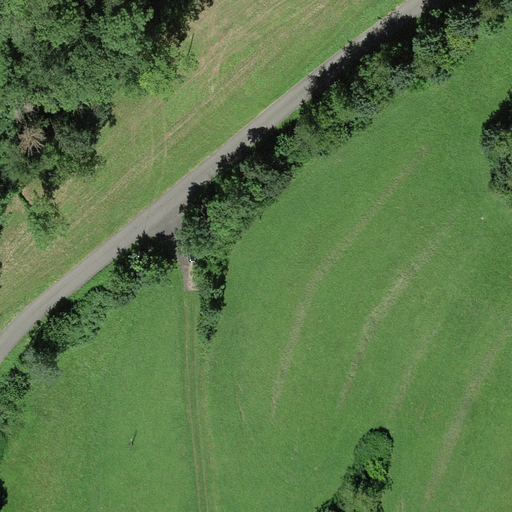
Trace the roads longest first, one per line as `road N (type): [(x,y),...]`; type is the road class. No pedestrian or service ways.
road 1 (unclassified): [(428,0),(0,345)]
road 2 (track): [(163,206),(205,412),(215,511)]
